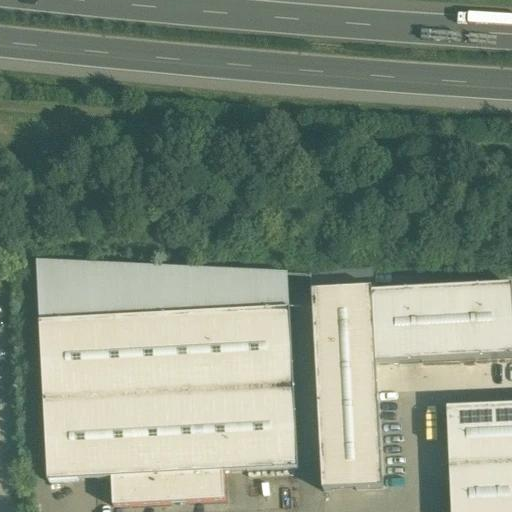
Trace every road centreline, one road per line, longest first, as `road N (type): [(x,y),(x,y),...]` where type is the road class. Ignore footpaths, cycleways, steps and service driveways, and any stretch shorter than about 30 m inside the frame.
road 1 (track): [(0,114),(511,166)]
road 2 (motorway): [(0,37),(511,84)]
road 3 (motorway): [(511,32),(158,0)]
